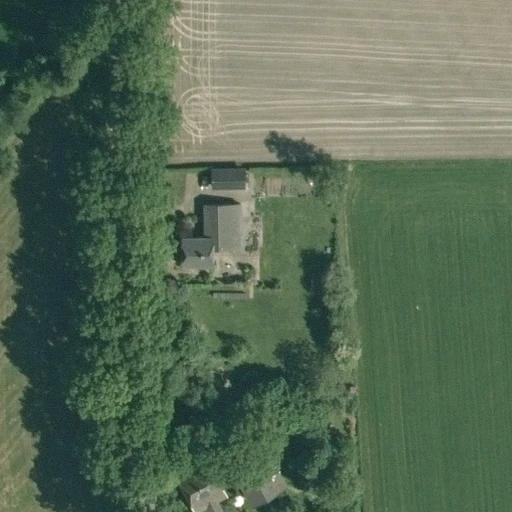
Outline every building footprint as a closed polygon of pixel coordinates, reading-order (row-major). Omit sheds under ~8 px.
[(211,168),(212,189),(246,187),(246,167),(211,168)] [(182,237),(182,265),(213,265),(212,248),(231,248),(231,204),(204,204),(205,237),(182,237)] [(224,382),(217,366),(206,371),(213,386),(224,382)] [(189,411),(190,424),(213,423),(212,410),(189,411)] [(236,467),(255,501),(276,489),(258,455),(236,467)] [(221,511),(215,501),(227,495),(206,457),(175,474),(195,511),(202,508),(203,511),(221,511)]
